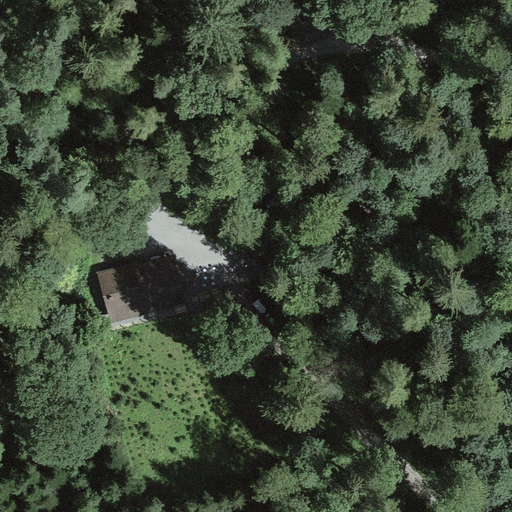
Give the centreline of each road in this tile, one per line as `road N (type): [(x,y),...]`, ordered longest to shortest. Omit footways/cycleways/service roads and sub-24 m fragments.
road 1 (track): [(511,77),(350,37),(260,63),(198,98),(148,144)]
road 2 (track): [(253,301),(302,371),(444,511)]
road 3 (track): [(148,144),(179,208),(253,301)]
road 4 (track): [(217,0),(350,37)]
